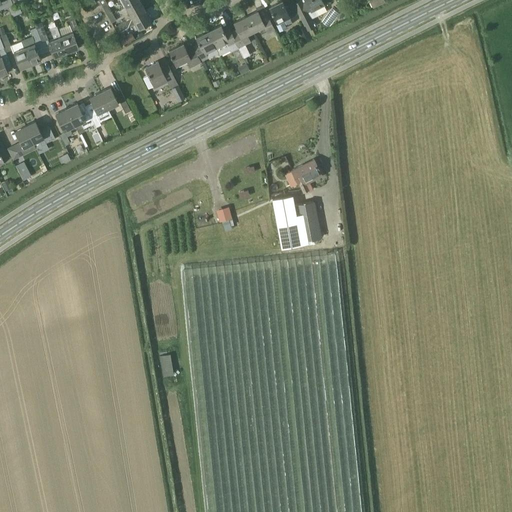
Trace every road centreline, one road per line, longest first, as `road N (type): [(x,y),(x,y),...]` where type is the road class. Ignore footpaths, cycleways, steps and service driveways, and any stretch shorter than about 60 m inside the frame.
road 1 (primary): [(0,238),(149,153),(458,0)]
road 2 (residential): [(83,13),(107,58),(75,85),(0,114)]
